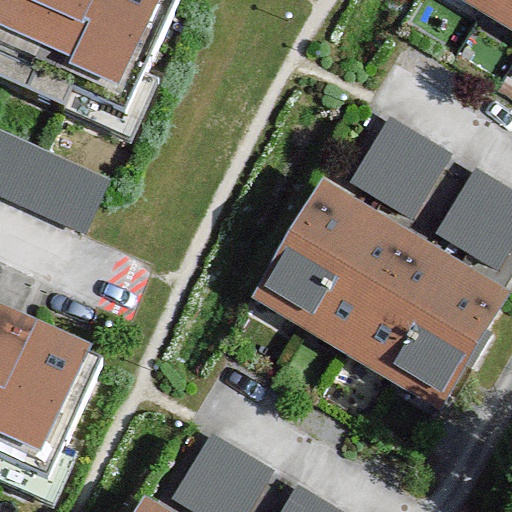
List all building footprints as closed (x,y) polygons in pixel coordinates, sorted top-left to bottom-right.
[(4,80),(45,97),(52,83),(131,118),(146,85),(184,0),(0,0),(0,60),(11,66),(4,80)] [(511,0),(494,0),(511,10),(511,0)] [(45,97),(44,99),(135,139),(157,89),(146,85),(131,118),(52,83),(45,97)] [(388,130),(357,181),(419,218),(450,168),(388,130)] [(0,192),(87,232),(109,182),(0,133),(0,192)] [(511,205),(473,181),(442,232),(504,270),(511,257),(511,205)] [(304,219),(284,252),(292,257),(271,291),(449,397),(470,363),(478,368),(499,334),(490,328),(506,302),(478,285),(440,263),(394,236),(353,211),(329,197),(313,223),(304,219)] [(0,316),(0,461),(50,486),(67,449),(106,364),(28,329),(0,316)] [(255,511),(272,485),(209,448),(179,499),(201,511),(255,511)] [(55,506),(78,454),(67,449),(50,486),(0,461),(0,481),(43,501),(55,506)] [(317,511),(295,499),(287,511),(317,511)]
